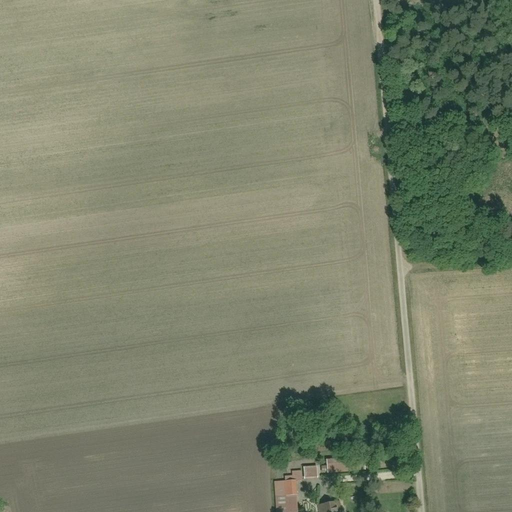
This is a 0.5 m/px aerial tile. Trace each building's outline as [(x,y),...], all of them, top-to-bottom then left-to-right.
[(329,460),(329,476),(369,475),(368,459),(329,460)] [(313,469),(314,478),(322,477),(322,469),(313,469)] [(303,471),(293,473),(294,481),(304,480),(303,471)] [(272,484),(274,511),(298,511),(296,482),(272,484)] [(318,506),(319,511),(340,511),(338,502),(318,506)]
